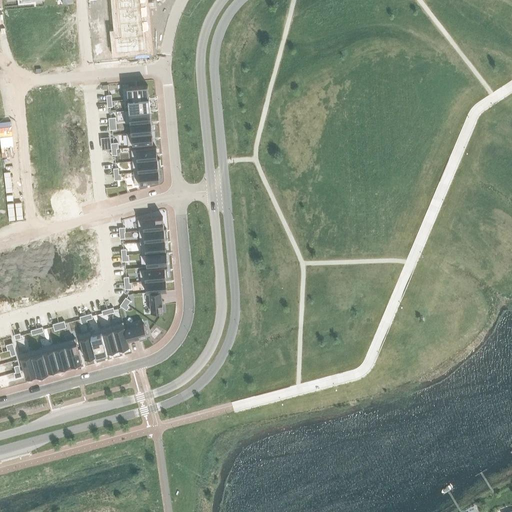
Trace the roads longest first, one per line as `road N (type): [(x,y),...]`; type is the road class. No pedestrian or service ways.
road 1 (tertiary): [(0,450),(175,399),(205,378),(234,317),(224,189)]
road 2 (tertiary): [(210,190),(221,313),(193,371),(146,396),(0,437)]
road 3 (residential): [(179,195),(188,308),(176,343),(137,366),(0,403)]
road 4 (tertiary): [(222,0),(202,34),(198,62),(210,190)]
road 5 (tertiary): [(224,189),(213,61),(239,0)]
road 6 (residential): [(179,195),(46,230)]
road 7 (residential): [(165,68),(35,81)]
road 8 (residential): [(165,68),(179,195)]
